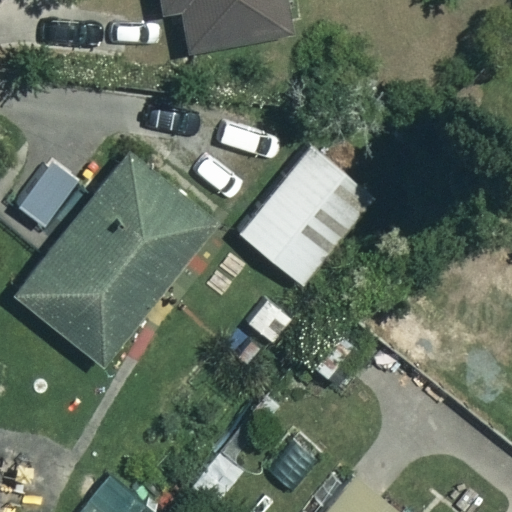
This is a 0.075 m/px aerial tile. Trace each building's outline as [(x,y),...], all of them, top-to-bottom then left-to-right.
[(157,0),(159,4),(173,1),(180,42),(284,24),(279,0),(157,0)] [(370,189),(309,136),(235,222),(296,275),(370,189)] [(8,286),(101,355),(160,276),(183,293),(234,224),(117,138),(8,286)] [(361,338),(325,315),(299,353),(335,377),(361,338)] [(143,511),(85,463),(44,511),(143,511)] [(403,511),(354,468),(314,511),(403,511)]
